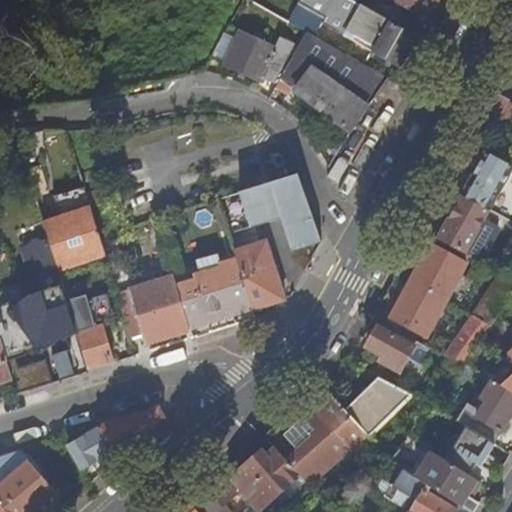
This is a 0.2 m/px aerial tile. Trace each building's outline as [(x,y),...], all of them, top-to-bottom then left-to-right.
[(399,72),(417,41),(388,25),(350,3),(343,0),(316,0),(309,13),(326,22),(323,27),(352,43),(355,38),(374,50),(371,55),(398,70),(397,71),(399,72)] [(429,23),(441,0),(402,0),(400,5),(397,3),(391,0),(388,7),(396,12),(399,6),(429,23)] [(304,34),(315,40),(323,27),(326,22),(309,13),(299,31),(304,34)] [(260,44),(262,39),(254,35),(251,40),(239,34),(224,67),(260,85),(264,77),(275,82),(285,59),(275,54),(276,51),(260,44)] [(349,134),(385,80),(315,40),(304,34),(274,88),(287,95),(290,91),(294,94),(294,96),(337,126),(347,133),(349,134)] [(352,43),(371,55),(374,50),(355,38),(352,43)] [(511,102),(498,94),(487,114),(510,127),(511,124),(511,102)] [(342,137),(347,133),(337,126),(333,132),(342,137)] [(85,189),(68,135),(50,135),(44,136),(42,173),(27,178),(42,224),(60,219),(54,199),(85,189)] [(511,173),(511,166),(488,153),(464,198),(490,213),(494,206),(511,173)] [(297,177),(238,196),(249,230),(270,222),(280,218),(286,238),(289,237),(293,253),(319,245),(297,177)] [(105,257),(85,189),(54,199),(60,219),(42,224),(58,277),(69,316),(86,372),(111,364),(83,269),(67,274),(65,269),(105,257)] [(464,198),(439,242),(466,257),(490,213),(464,198)] [(58,277),(42,224),(14,233),(24,266),(37,279),(39,283),(58,277)] [(252,311),(283,301),(266,245),(261,246),(234,254),(236,260),(250,306),(252,311)] [(431,246),(410,284),(431,296),(445,303),(466,266),(431,246)] [(190,331),(231,318),(229,313),(250,306),(236,260),(220,265),(217,257),(198,263),(202,280),(177,287),(189,326),(190,331)] [(495,274),(488,270),(484,276),(491,281),(495,274)] [(58,277),(39,283),(38,284),(56,342),(29,350),(14,303),(0,307),(0,346),(11,382),(15,396),(87,374),(86,372),(69,316),(58,277)] [(473,319),(490,329),(498,318),(511,297),(511,283),(501,277),(473,319)] [(177,287),(174,278),(131,291),(145,335),(148,344),(168,338),(166,333),(189,326),(177,287)] [(431,296),(410,284),(390,321),(424,341),(445,303),(431,296)] [(145,335),(131,291),(117,296),(131,340),(145,335)] [(231,318),(252,311),(250,306),(229,313),(231,318)] [(465,365),(490,329),(473,319),(472,318),(447,354),(442,351),(439,356),(463,369),(465,365)] [(168,338),(190,331),(189,326),(166,333),(168,338)] [(439,356),(416,343),(414,348),(378,329),(367,350),(387,361),(385,367),(411,380),(422,359),(434,365),(439,356)] [(0,384),(11,382),(0,346),(0,384)] [(501,388),(505,390),(511,379),(511,361),(507,356),(493,382),(501,388)] [(474,371),(465,365),(463,369),(455,380),(464,385),(474,371)] [(412,396),(381,380),(346,412),(369,438),(412,396)] [(511,394),(505,390),(501,388),(493,382),(492,382),(480,400),(485,403),(469,430),(494,445),(511,415),(511,394)] [(265,437),(276,450),(297,474),(300,477),(308,486),(350,448),(356,454),(371,441),(369,438),(346,412),(326,390),(300,414),(296,410),(265,437)] [(158,408),(97,428),(98,430),(112,453),(116,461),(149,433),(165,419),(158,408)] [(461,471),(482,484),(489,471),(485,468),(498,448),(494,445),(469,430),(467,428),(446,462),(461,471)] [(112,453),(98,430),(68,447),(82,471),(112,453)] [(240,460),(223,474),(256,511),(259,511),(300,477),(297,474),(276,450),(266,459),(261,454),(247,466),(240,460)] [(20,453),(0,459),(0,505),(5,511),(32,511),(55,493),(20,453)] [(468,511),(475,511),(480,505),(468,497),(474,487),(478,490),(482,484),(461,471),(446,462),(433,454),(416,479),(468,511)] [(468,511),(416,479),(398,467),(396,472),(400,474),(393,486),(380,478),(374,491),(407,511),(468,511)] [(219,511),(223,508),(237,495),(223,479),(193,506),(198,511),(219,511)]
